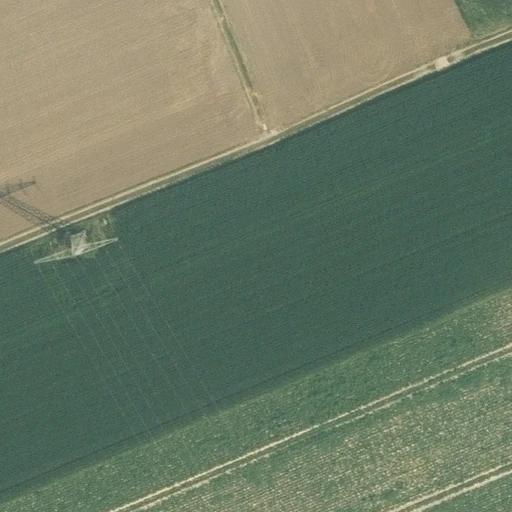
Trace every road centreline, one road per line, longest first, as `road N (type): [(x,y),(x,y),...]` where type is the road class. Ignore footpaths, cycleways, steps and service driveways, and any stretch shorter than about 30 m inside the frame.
road 1 (track): [(511,42),(0,259)]
road 2 (track): [(277,144),(221,0)]
